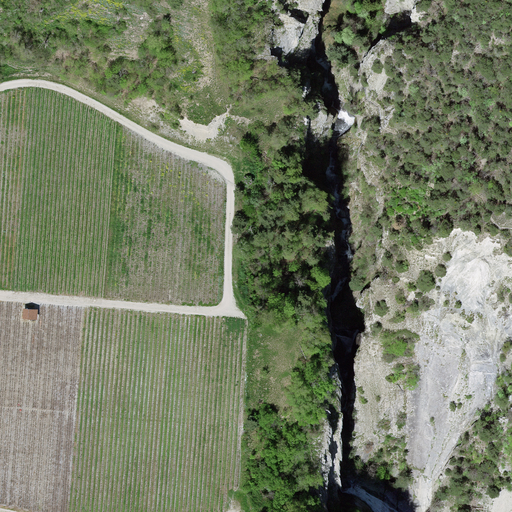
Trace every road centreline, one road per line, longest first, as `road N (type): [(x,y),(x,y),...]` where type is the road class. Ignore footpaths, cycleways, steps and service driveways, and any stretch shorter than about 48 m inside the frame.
road 1 (track): [(0,90),(53,89),(214,170),(224,187),(219,307)]
road 2 (track): [(219,307),(0,298)]
